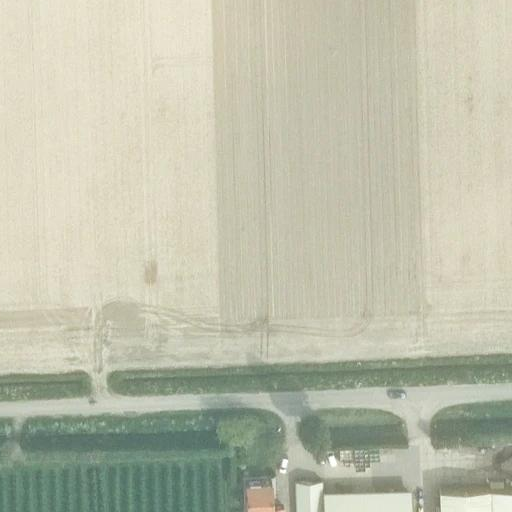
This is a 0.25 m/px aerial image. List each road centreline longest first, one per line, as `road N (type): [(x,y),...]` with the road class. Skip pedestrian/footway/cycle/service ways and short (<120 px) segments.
road 1 (unclassified): [(511,392),(0,410)]
road 2 (unknown): [(288,400),(292,445),(302,458),(379,472),(429,457),(439,395)]
